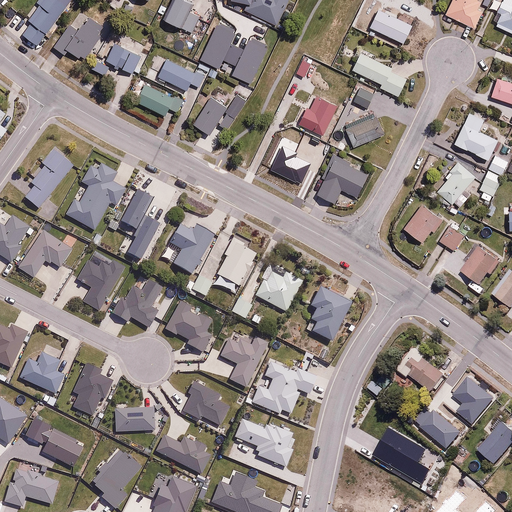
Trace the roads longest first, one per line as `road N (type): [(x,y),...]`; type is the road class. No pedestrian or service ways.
road 1 (residential): [(351,251),(53,93)]
road 2 (residential): [(315,511),(342,385),(407,288)]
road 3 (residential): [(351,251),(399,173),(451,61)]
road 4 (residential): [(148,361),(0,286)]
road 5 (residential): [(511,366),(407,288)]
